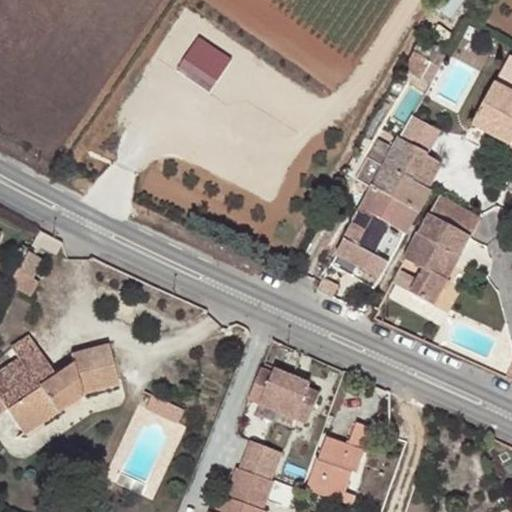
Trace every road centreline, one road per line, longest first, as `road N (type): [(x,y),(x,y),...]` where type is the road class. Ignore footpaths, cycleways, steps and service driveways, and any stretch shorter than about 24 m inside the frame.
road 1 (tertiary): [(0,177),(273,316)]
road 2 (tertiary): [(273,316),(511,420)]
road 3 (residential): [(273,316),(193,504)]
